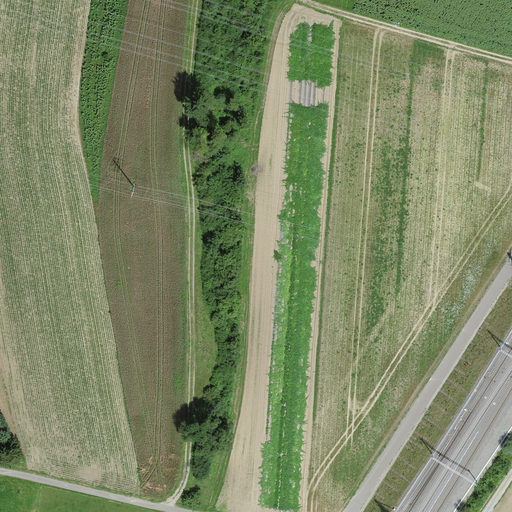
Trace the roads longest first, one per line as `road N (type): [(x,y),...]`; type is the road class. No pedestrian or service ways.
road 1 (track): [(164,506),(181,491),(189,467),(185,138),(198,0)]
road 2 (unclassified): [(354,511),(511,262)]
road 3 (track): [(511,61),(302,4)]
road 4 (unclassified): [(188,511),(0,469)]
